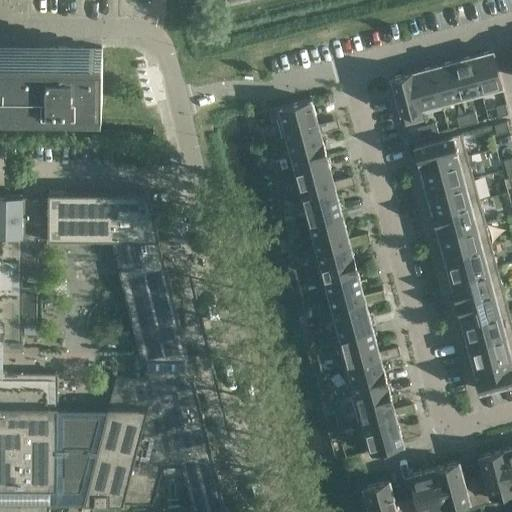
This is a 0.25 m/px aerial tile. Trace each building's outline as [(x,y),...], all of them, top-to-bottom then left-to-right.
[(45,52),(0,51),(0,101),(100,102),(100,53),(70,52),(70,49),(58,48),(45,49),(45,52)] [(501,85),(492,50),(471,56),(480,91),(501,85)] [(471,56),(451,61),(461,96),(480,91),(471,56)] [(461,96),(451,61),(432,66),(441,101),(461,96)] [(412,72),(421,106),(441,101),(432,66),(412,72)] [(421,106),(412,72),(391,77),(400,112),(421,106)] [(279,107),(287,136),(319,127),(317,123),(311,99),(279,107)] [(500,116),(509,113),(505,101),(496,103),(500,116)] [(474,109),(465,112),(468,124),(477,122),(474,109)] [(468,124),(465,112),(456,114),(459,127),(468,124)] [(327,120),(329,129),(339,126),(337,118),(327,120)] [(329,129),(327,120),(317,123),(319,127),(320,131),(329,129)] [(435,120),(425,122),(429,135),(438,132),(435,120)] [(494,124),(496,133),(509,130),(506,121),(494,124)] [(416,124),(420,137),(429,135),(425,122),(416,124)] [(320,131),(319,127),(287,136),(295,164),(326,156),(320,131)] [(458,158),(452,135),(415,145),(421,168),(458,158)] [(295,164),(302,193),(334,184),(333,180),(326,156),(295,164)] [(427,190),(464,180),(458,158),(421,168),(427,190)] [(269,162),(272,171),(282,169),(280,159),(269,162)] [(282,169),(272,171),(274,180),(284,178),(282,169)] [(345,186),(354,184),(352,175),(342,178),(345,186)] [(345,186),(342,178),(333,180),(334,184),(335,189),(345,186)] [(464,180),(427,190),(433,212),(470,202),(464,180)] [(341,213),(335,189),(334,184),(302,193),(310,222),(341,213)] [(0,511),(225,511),(204,420),(193,376),(190,369),(195,368),(195,361),(195,353),(186,353),(182,332),(182,330),(164,257),(162,258),(157,238),(159,237),(148,191),(48,190),(48,195),(0,194),(0,511)] [(439,234),(476,224),(470,202),(433,212),(439,234)] [(310,222),(317,250),(349,242),(348,237),(341,213),(310,222)] [(285,219),(287,228),(297,225),(295,216),(285,219)] [(444,256),(482,246),(476,224),(439,234),(444,256)] [(300,234),(297,225),(287,228),(289,237),(300,234)] [(367,232),(358,235),(360,243),(370,241),(367,232)] [(358,235),(348,237),(349,242),(350,246),(360,243),(358,235)] [(317,250),(325,279),(357,270),(350,246),(349,242),(317,250)] [(450,278),(487,268),(482,246),(444,256),(450,278)] [(487,268),(450,278),(456,300),(493,290),(487,268)] [(333,307),(364,299),(363,295),(357,270),(325,279),(333,307)] [(385,298),(383,289),(373,292),(375,300),(385,298)] [(493,290),(456,300),(462,322),(499,312),(493,290)] [(363,295),(364,299),(366,303),(375,300),(373,292),(363,295)] [(333,307),(340,336),(372,327),(366,303),(364,299),(333,307)] [(499,312),(462,322),(468,344),(505,334),(499,312)] [(340,336),(348,364),(380,356),(379,352),(372,327),(340,336)] [(505,334),(468,344),(474,366),(511,357),(505,334)] [(398,347),(388,349),(391,358),(400,355),(398,347)] [(380,356),(381,360),(391,358),(388,349),(379,352),(380,356)] [(387,385),(381,360),(380,356),(348,364),(356,393),(387,385)] [(511,360),(511,357),(474,366),(480,390),(511,380),(511,360)] [(394,409),(387,385),(356,393),(363,422),(395,413),(394,409)] [(415,412),(413,404),(403,406),(406,415),(415,412)] [(406,415),(403,406),(394,409),(395,413),(396,417),(406,415)] [(363,422),(371,450),(403,442),(396,417),(395,413),(363,422)] [(358,454),(356,444),(346,447),(348,456),(358,454)] [(511,489),(511,480),(504,449),(479,456),(482,470),(473,472),(480,498),(511,489)] [(445,507),(480,498),(473,472),(463,475),(459,461),(434,467),(445,507)] [(408,511),(427,511),(445,507),(434,467),(409,474),(413,488),(403,491),(408,511)] [(370,511),(408,511),(403,491),(393,493),(390,479),(364,486),(370,511)]
